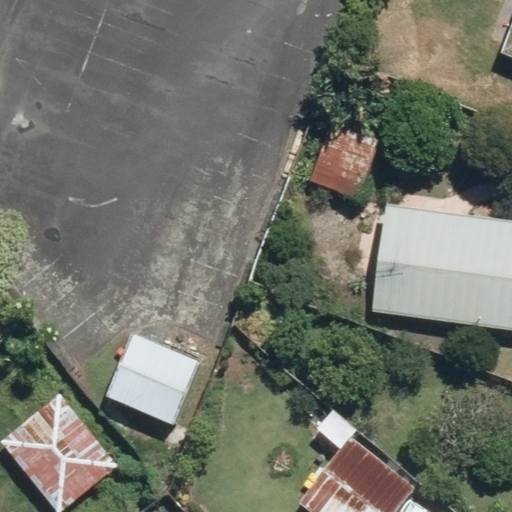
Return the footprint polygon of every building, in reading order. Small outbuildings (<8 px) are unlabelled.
[(368,202),(388,145),(337,128),(318,186),(368,202)] [(511,217),(393,202),(378,312),(511,329),(511,217)] [(141,334),(114,397),(185,427),(212,364),(141,334)] [(74,393),(10,444),(62,511),(66,511),(129,463),(74,393)] [(360,430),(303,500),(317,511),(406,511),(428,486),(360,430)]
